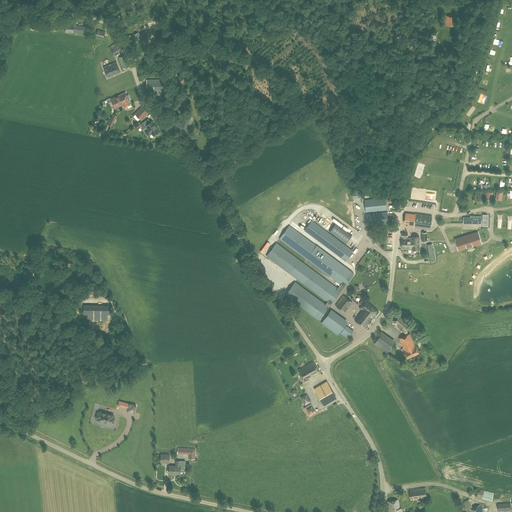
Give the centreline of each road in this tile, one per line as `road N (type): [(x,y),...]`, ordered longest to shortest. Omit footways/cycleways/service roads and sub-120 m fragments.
road 1 (unclassified): [(323,366),(203,175),(148,106),(110,27),(65,13),(0,17)]
road 2 (unclassified): [(243,511),(142,488),(0,420)]
road 3 (track): [(494,0),(475,78),(429,132),(403,193)]
road 4 (unclassified): [(323,366),(384,314),(403,193)]
road 5 (unclassified): [(379,511),(378,458),(323,366)]
